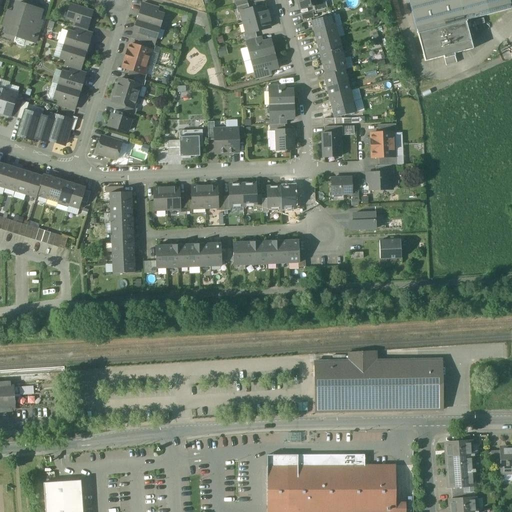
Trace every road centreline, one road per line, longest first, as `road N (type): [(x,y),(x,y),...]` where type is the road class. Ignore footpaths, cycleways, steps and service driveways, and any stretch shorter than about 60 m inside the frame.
road 1 (tertiary): [(0,450),(244,427),(424,422)]
road 2 (residential): [(141,174),(145,236),(311,228)]
road 3 (residential): [(307,167),(304,87),(280,0)]
road 4 (residential): [(77,167),(121,3)]
road 5 (residential): [(141,174),(307,167)]
